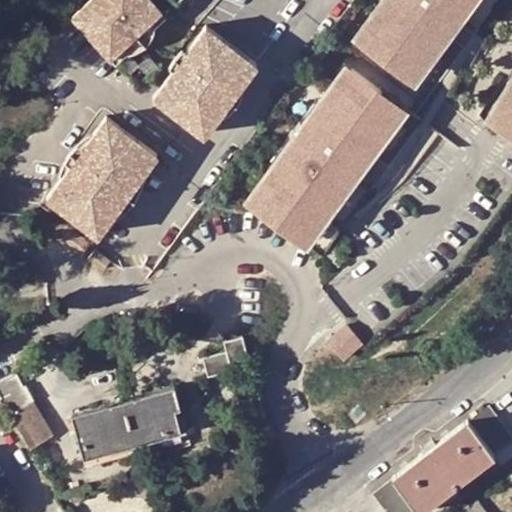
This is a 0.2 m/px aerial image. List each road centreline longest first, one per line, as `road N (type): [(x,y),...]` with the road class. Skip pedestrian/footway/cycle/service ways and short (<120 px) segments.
road 1 (residential): [(324,490),(282,408),(288,348),(305,314),(298,283),(279,260),(248,252),(217,259),(154,291),(84,287),(31,257),(14,238),(8,212)]
road 2 (tertiary): [(324,490),(511,349)]
